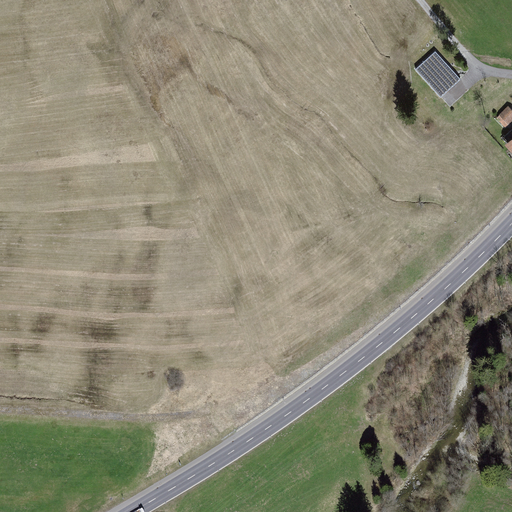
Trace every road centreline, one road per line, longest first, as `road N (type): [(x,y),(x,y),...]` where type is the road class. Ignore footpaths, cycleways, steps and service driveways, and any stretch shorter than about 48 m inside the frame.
road 1 (primary): [(133,511),(234,451),(379,345),(511,224)]
road 2 (track): [(0,406),(197,414)]
road 3 (track): [(511,76),(467,59),(420,0)]
